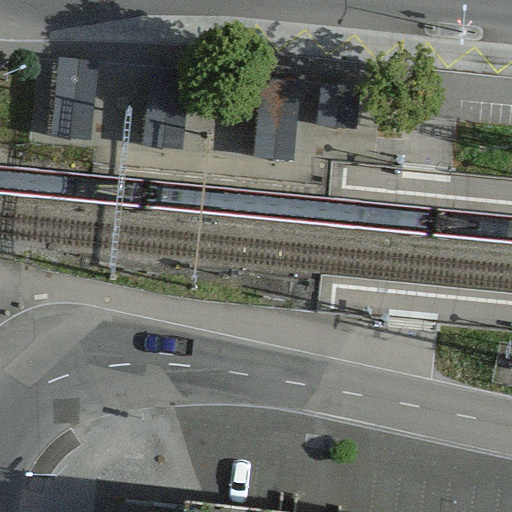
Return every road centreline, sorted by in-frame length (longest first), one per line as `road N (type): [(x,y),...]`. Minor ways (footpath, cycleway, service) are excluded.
road 1 (residential): [(0,413),(67,374),(181,364),(511,426)]
road 2 (tertiary): [(313,0),(511,20)]
